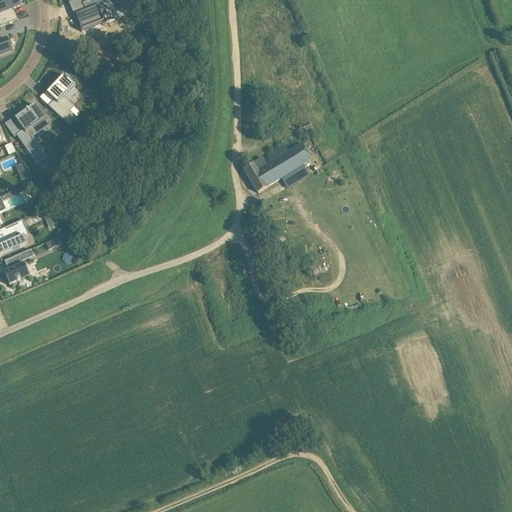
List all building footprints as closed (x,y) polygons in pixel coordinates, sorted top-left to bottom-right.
[(17,0),(0,0),(0,13),(4,25),(0,26),(0,28),(18,21),(13,8),(20,6),(17,0)] [(101,11),(128,0),(93,0),(83,4),(86,11),(77,15),(82,27),(81,28),(82,30),(83,30),(96,25),(96,24),(105,20),(101,11)] [(0,55),(11,51),(6,40),(0,41),(0,55)] [(65,76),(47,95),(55,102),(49,108),(71,128),(78,120),(71,114),(75,109),(65,99),(76,87),(65,76)] [(26,110),(5,125),(15,139),(17,137),(38,166),(47,159),(28,133),(46,120),(35,106),(27,112),(26,110)] [(82,155),(89,147),(84,142),(77,150),(82,155)] [(16,153),(12,144),(5,147),(9,156),(16,153)] [(262,159),(244,170),(258,194),(267,189),(268,188),(267,188),(312,160),(302,145),(289,153),(285,147),(277,151),(267,157),(271,164),(267,166),(262,159)] [(25,172),(19,175),(22,181),(28,178),(25,172)] [(51,215),(45,218),(47,223),(54,220),(51,215)] [(23,221),(0,231),(0,257),(28,245),(25,238),(20,228),(25,226),(23,221)] [(55,241),(46,245),(49,251),(58,247),(55,241)] [(10,271),(4,274),(10,286),(29,277),(23,262),(28,260),(25,253),(5,262),(8,269),(9,268),(10,271)]
